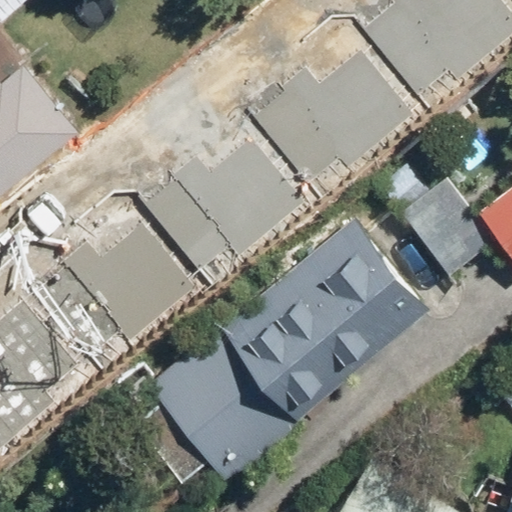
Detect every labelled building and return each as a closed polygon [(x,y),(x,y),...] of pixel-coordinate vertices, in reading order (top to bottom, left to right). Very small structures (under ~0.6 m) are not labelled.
[(32,0),(0,0),(0,7),(11,20),(32,0)] [(391,0),(363,25),(423,93),(451,68),(462,79),(511,35),(511,10),(502,0),(391,0)] [(0,188),(83,121),(28,54),(7,72),(0,63),(0,188)] [(303,66),(249,113),(309,180),(337,155),(348,167),(410,112),(359,54),(321,87),(303,66)] [(193,155),(140,202),(213,283),(304,203),(250,142),(212,176),(193,155)] [(511,175),(483,197),(511,235),(511,175)] [(361,207),(153,374),(227,466),(435,298),(405,245),(361,207)] [(62,266),(129,341),(192,286),(140,226),(101,260),(87,244),(62,266)] [(380,443),(337,511),(470,511),(476,503),(380,443)]
